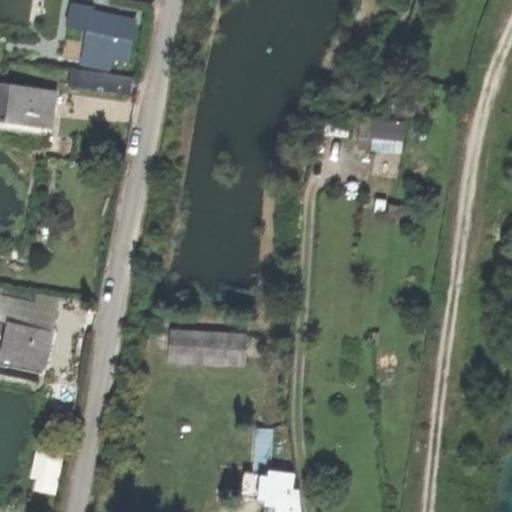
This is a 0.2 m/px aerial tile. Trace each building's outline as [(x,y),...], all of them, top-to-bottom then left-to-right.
[(109,58),(126,62),(131,36),(114,32),(109,58)] [(129,94),(132,76),(69,66),(66,85),(129,94)] [(0,120),(0,123),(53,130),(58,96),(9,90),(9,91),(4,91),(0,120)] [(401,145),(402,119),(359,117),(358,143),(401,145)] [(31,358),(66,365),(73,330),(21,319),(12,362),(30,365),(31,358)] [(263,325),(182,328),(184,363),(264,360),(263,325)] [(252,427),(252,464),(271,465),(271,427),(252,427)] [(268,511),(271,511),(291,511),(296,476),(275,473),(275,469),(269,468),(268,480),(254,479),(250,506),(269,508),(268,511)]
